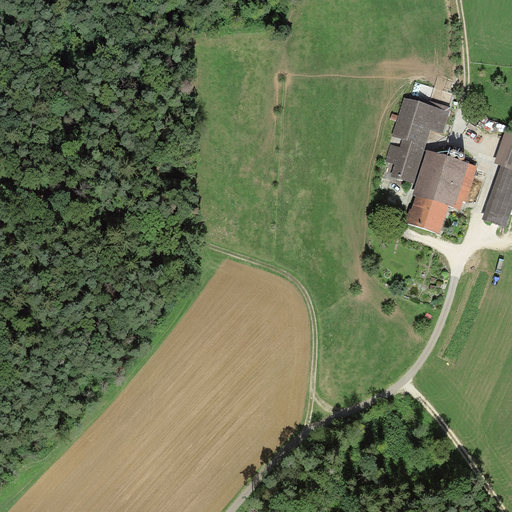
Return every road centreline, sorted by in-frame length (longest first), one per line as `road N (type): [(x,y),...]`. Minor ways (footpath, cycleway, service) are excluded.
road 1 (track): [(456,0),(460,123),(490,168),(430,345),(403,376),(336,408),(227,511)]
road 2 (track): [(0,201),(155,225),(290,278),(311,317),(304,441)]
road 3 (track): [(155,225),(111,146),(74,45)]
road 4 (track): [(403,376),(490,511)]
